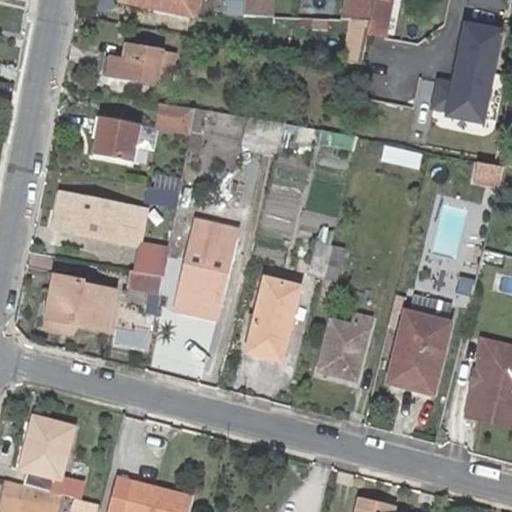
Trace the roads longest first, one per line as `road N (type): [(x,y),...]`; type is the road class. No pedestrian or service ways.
road 1 (residential): [(0,360),(511,490)]
road 2 (residential): [(0,301),(58,0)]
